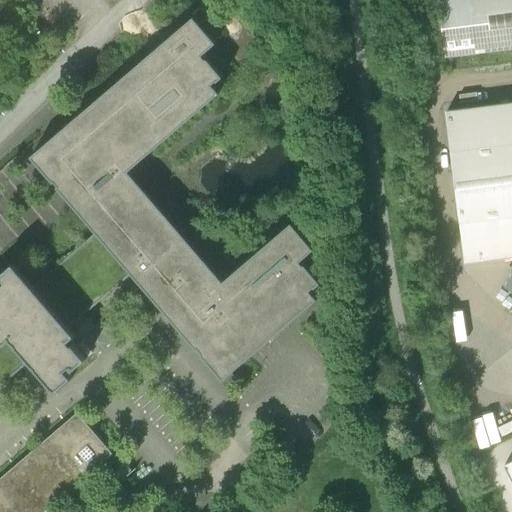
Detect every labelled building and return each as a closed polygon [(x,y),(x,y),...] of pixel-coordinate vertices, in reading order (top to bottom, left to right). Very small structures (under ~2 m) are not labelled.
[(511,0),(440,0),(448,57),(511,49),(511,0)] [(196,15),(33,154),(59,184),(99,231),(134,272),(225,378),(250,357),(307,308),(319,298),(311,288),(320,281),(302,259),(315,247),(294,223),(225,281),(128,168),(220,90),(213,82),(223,74),(203,51),(217,39),(196,15)] [(511,103),(448,111),(466,262),(511,256),(511,103)] [(99,231),(34,287),(69,327),(134,272),(99,231)] [(0,385),(29,361),(55,391),(71,377),(64,370),(71,364),(73,368),(85,358),(68,338),(74,333),(69,327),(34,287),(13,261),(0,272),(0,385)] [(0,481),(0,511),(43,511),(112,454),(78,415),(0,481)]
